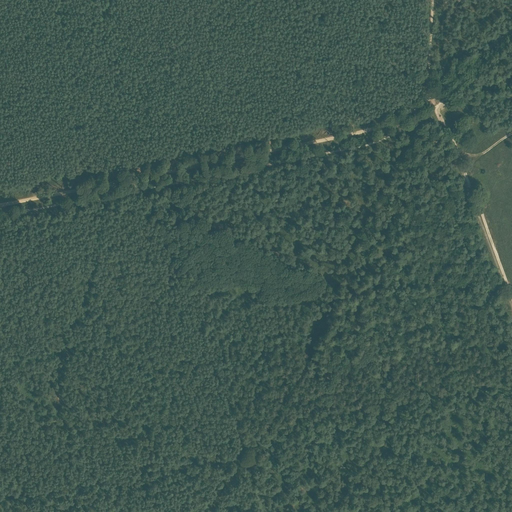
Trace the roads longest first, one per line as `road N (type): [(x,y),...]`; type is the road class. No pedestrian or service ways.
road 1 (track): [(0,205),(370,130),(432,99)]
road 2 (track): [(143,177),(243,446)]
road 3 (track): [(511,297),(434,109)]
